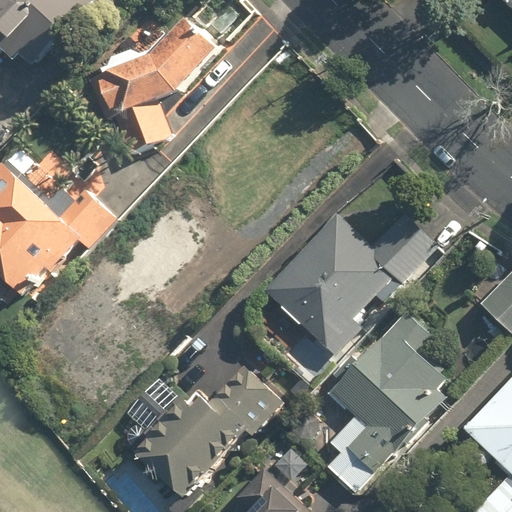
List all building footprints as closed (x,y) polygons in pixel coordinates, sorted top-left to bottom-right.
[(0,0),(0,44),(19,61),(27,52),(43,67),(104,0),(0,0)] [(110,76),(100,82),(115,119),(125,115),(139,152),(177,137),(163,100),(187,91),(227,48),(197,21),(178,41),(173,35),(156,53),(145,53),(144,52),(143,52),(141,52),(140,52),(139,52),(138,53),(136,53),(135,53),(134,53),(133,54),(132,54),(130,54),(129,55),(128,55),(127,56),(126,56),(125,57),(124,58),(123,58),(122,59),(121,60),(120,61),(119,62),(118,63),(117,63),(116,64),(116,65),(115,66),(114,68),(114,69),(113,70),(113,71),(112,72),(112,73),(110,76)] [(0,143),(14,130),(0,116),(0,143)] [(346,205),(401,158),(367,119),(313,167),(346,205)] [(0,177),(0,301),(8,310),(24,294),(30,300),(90,241),(98,250),(129,219),(121,211),(98,187),(87,198),(61,172),(42,190),(15,163),(0,177)] [(378,242),(349,213),(274,289),(343,356),(370,328),(363,321),(387,297),(394,304),(449,248),(410,210),(378,242)] [(130,304),(93,269),(66,298),(71,304),(41,337),(89,382),(82,389),(99,405),(150,351),(156,356),(184,326),(178,320),(144,288),(130,304)] [(511,277),(487,304),(511,327),(511,277)] [(346,452),(333,466),(361,494),(456,398),(465,388),(430,353),(447,336),(419,309),(393,336),(338,391),(363,416),(337,443),(346,452)] [(168,379),(122,428),(195,497),(257,431),(263,436),(295,401),(259,367),(230,396),(193,392),(188,397),(168,379)] [(511,511),(511,386),(471,427),(511,468),(511,482),(481,511),(511,511)] [(239,497),(254,511),(253,511),(315,511),(270,466),(239,497)]
